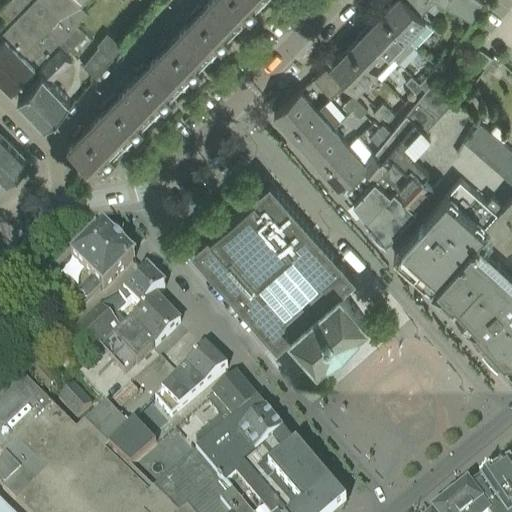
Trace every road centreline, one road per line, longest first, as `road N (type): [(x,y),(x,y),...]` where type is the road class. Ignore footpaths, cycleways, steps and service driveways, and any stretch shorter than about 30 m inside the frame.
road 1 (residential): [(133,190),(141,222),(393,511)]
road 2 (residential): [(506,417),(231,117)]
road 3 (residential): [(338,0),(231,117)]
road 4 (tertiary): [(506,417),(393,511)]
road 5 (residential): [(65,205),(50,146),(0,97)]
road 6 (residential): [(231,117),(154,184),(133,190)]
